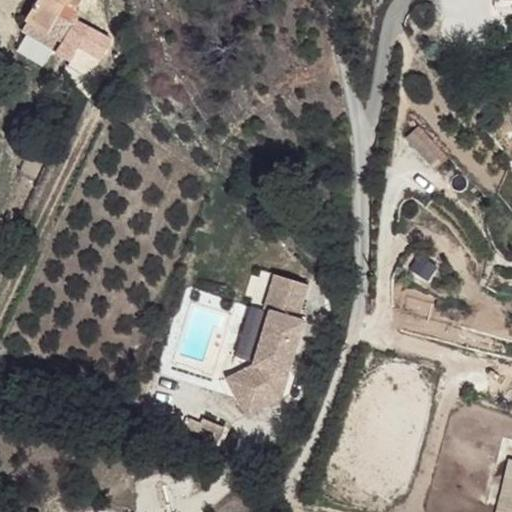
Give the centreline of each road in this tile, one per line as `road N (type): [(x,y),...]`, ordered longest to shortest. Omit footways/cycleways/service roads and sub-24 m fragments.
road 1 (unclassified): [(365,0),(351,63),(367,161),(367,290),(297,494),(280,511)]
road 2 (unknown): [(367,161),(419,0)]
